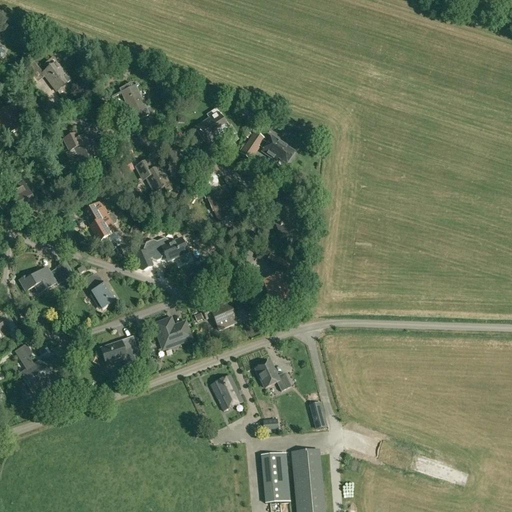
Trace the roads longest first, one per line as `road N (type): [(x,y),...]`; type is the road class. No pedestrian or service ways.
road 1 (unclassified): [(0,441),(306,326),(511,330)]
road 2 (residential): [(0,87),(237,179),(252,206),(251,258),(237,279),(188,298)]
road 3 (residential): [(188,298),(60,341),(24,324),(2,287)]
road 4 (residential): [(12,237),(188,298)]
